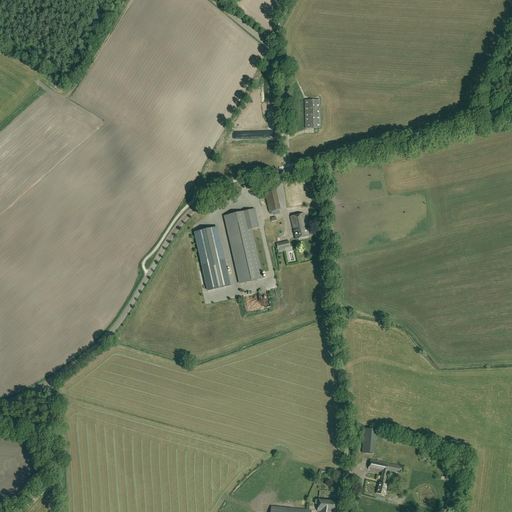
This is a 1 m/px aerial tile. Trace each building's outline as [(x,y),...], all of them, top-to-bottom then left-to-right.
[(321,128),(320,100),(305,100),(306,128),(321,128)] [(277,191),(265,193),(269,213),(274,212),(274,215),(280,213),(280,210),(281,210),(277,191)] [(254,209),(225,216),(240,283),(263,278),(251,229),(259,227),(254,209)] [(309,237),(304,214),(291,217),(296,240),(309,237)] [(195,233),(208,291),(230,286),(217,228),(195,233)] [(289,241),(277,244),(278,250),(279,253),(286,251),(285,248),(290,247),(289,241)] [(365,429),(362,453),(374,454),(376,430),(365,429)] [(401,474),(403,467),(371,460),(368,470),(382,473),(381,478),(382,478),(381,483),(380,483),(377,494),(385,496),(388,485),(385,485),(389,471),(401,474)] [(337,502),(319,500),(316,500),(316,504),(318,505),(318,511),(320,511),(319,511),(333,511),(334,510),(337,511),(337,502)]
